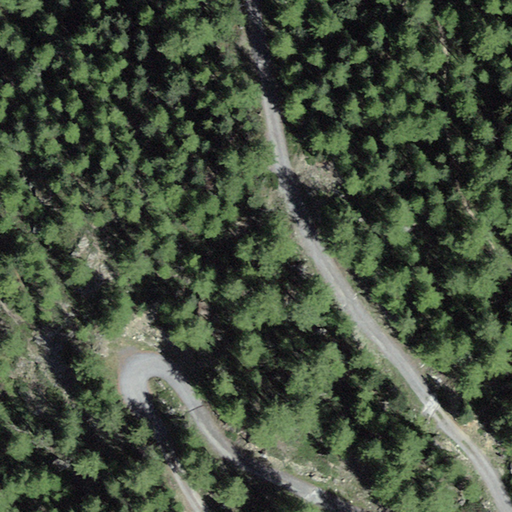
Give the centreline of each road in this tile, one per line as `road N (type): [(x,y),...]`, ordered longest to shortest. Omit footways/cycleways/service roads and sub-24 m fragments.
road 1 (track): [(508,511),(329,278),(288,200),(254,0)]
road 2 (track): [(203,511),(134,385),(148,368),(171,374),(226,456),(336,511)]
